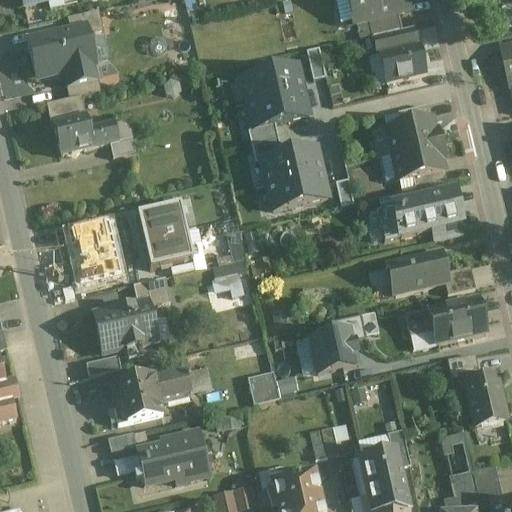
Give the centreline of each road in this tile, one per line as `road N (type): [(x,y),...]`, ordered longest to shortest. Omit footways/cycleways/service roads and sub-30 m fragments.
road 1 (residential): [(0,157),(83,511)]
road 2 (residential): [(442,0),(511,291)]
